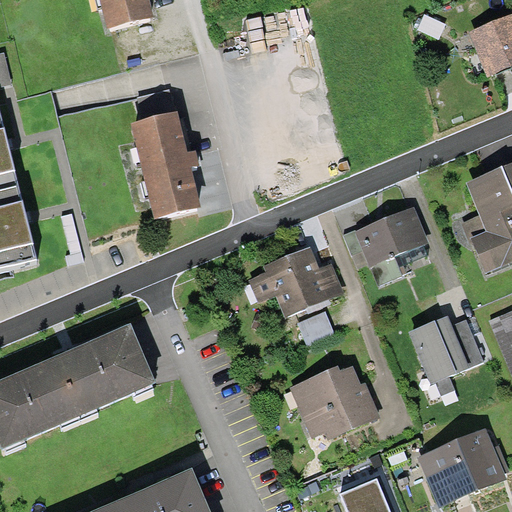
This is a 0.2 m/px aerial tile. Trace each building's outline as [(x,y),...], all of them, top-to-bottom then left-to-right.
[(95,0),(104,34),(150,23),(144,0),(95,0)] [(464,36),(483,82),(511,69),(511,24),(509,18),(464,36)] [(170,116),(127,126),(149,224),(192,215),(170,116)] [(0,131),(0,277),(38,268),(0,131)] [(511,166),(461,186),(480,235),(465,241),(478,277),(511,264),(511,166)] [(410,212),(350,236),(374,294),(398,284),(388,262),(424,247),(410,212)] [(260,278),(245,284),(254,309),(272,302),(279,322),(341,300),(330,267),(316,272),(309,252),(257,270),(260,278)] [(322,316),(291,327),(300,352),(331,340),(322,316)] [(511,316),(486,328),(511,386),(511,316)] [(444,320),(407,336),(428,386),(434,402),(453,395),(448,383),(483,369),(464,324),(448,330),(444,320)] [(0,386),(0,460),(152,397),(125,334),(0,386)] [(332,369),(284,390),(310,449),(376,420),(361,386),(356,388),(347,369),(335,375),(332,369)] [(479,434),(417,461),(438,509),(501,483),(498,476),(505,473),(494,448),(486,451),(479,434)] [(99,511),(200,511),(186,476),(99,511)] [(388,511),(376,483),(340,499),(345,511),(388,511)]
